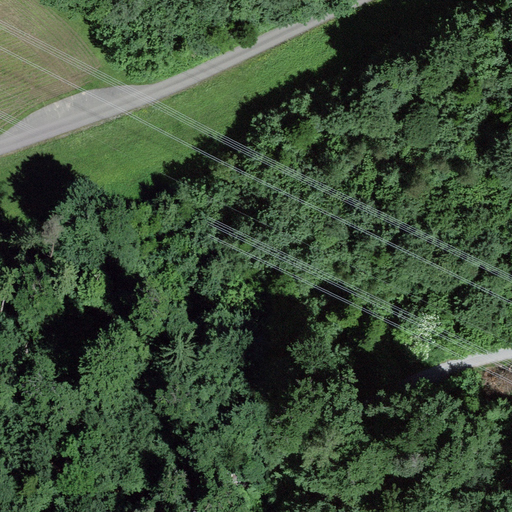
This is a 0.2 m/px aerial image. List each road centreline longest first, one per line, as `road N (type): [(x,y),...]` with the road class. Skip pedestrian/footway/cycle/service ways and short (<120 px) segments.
road 1 (track): [(0,149),(114,111),(361,0)]
road 2 (track): [(511,351),(348,407),(195,511)]
